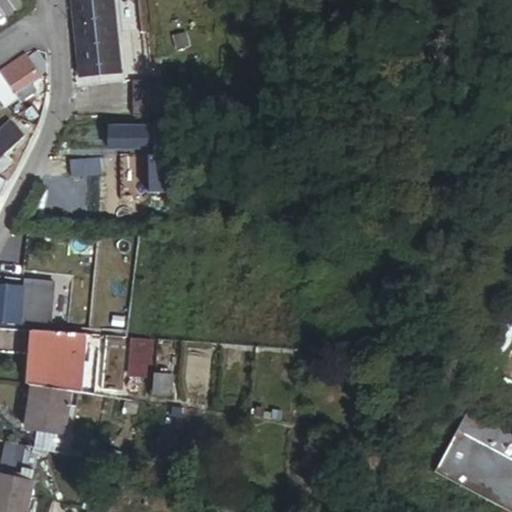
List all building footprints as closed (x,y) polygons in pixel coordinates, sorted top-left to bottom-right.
[(118,80),(110,0),(71,0),(80,84),(118,80)] [(30,62),(27,58),(2,74),(17,98),(31,89),(42,82),(39,76),(30,62)] [(46,72),(37,58),(30,62),(39,76),(46,72)] [(18,102),(1,75),(0,75),(0,99),(7,110),(18,102)] [(164,122),(162,86),(131,88),(133,123),(164,122)] [(22,105),(36,96),(31,89),(17,98),(22,105)] [(0,177),(9,169),(1,162),(23,142),(9,127),(0,135),(0,204),(9,188),(0,183),(0,177)] [(145,136),(147,129),(141,128),(137,128),(135,135),(145,136)] [(168,168),(166,136),(158,137),(158,129),(148,130),(149,136),(145,136),(107,139),(108,158),(147,155),(148,170),(168,168)] [(104,184),(102,167),(68,171),(70,187),(104,184)] [(149,270),(150,258),(134,258),(133,269),(149,270)] [(20,292),(0,289),(0,326),(43,331),(49,276),(21,273),(20,292)] [(28,392),(64,395),(72,395),(77,338),(25,334),(20,391),(28,392)] [(145,382),(147,343),(125,342),(122,380),(145,382)] [(165,398),(166,380),(148,378),(147,398),(165,398)] [(68,459),(74,411),(63,410),(64,395),(28,392),(23,436),(42,436),(40,453),(52,455),(68,459)] [(511,511),(511,460),(458,430),(436,470),(511,511)] [(0,459),(11,464),(18,444),(5,440),(0,456),(0,459)] [(46,484),(52,455),(40,453),(20,448),(13,476),(46,484)] [(38,511),(44,491),(9,483),(2,511),(38,511)]
